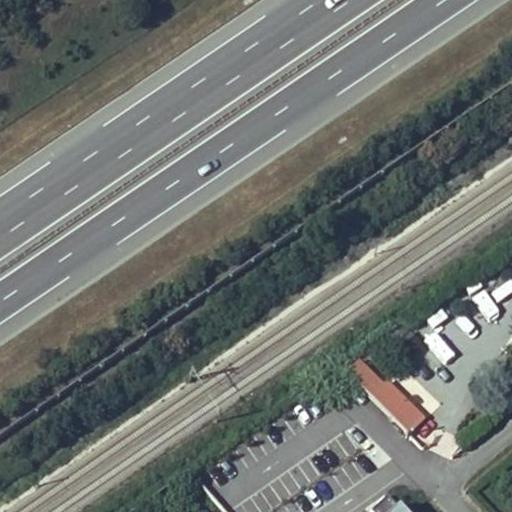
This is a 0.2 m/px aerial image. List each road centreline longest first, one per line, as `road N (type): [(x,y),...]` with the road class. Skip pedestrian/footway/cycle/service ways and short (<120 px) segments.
road 1 (motorway): [(0,304),(449,0)]
road 2 (motorway): [(339,0),(0,229)]
road 3 (residential): [(511,422),(444,477),(476,511)]
